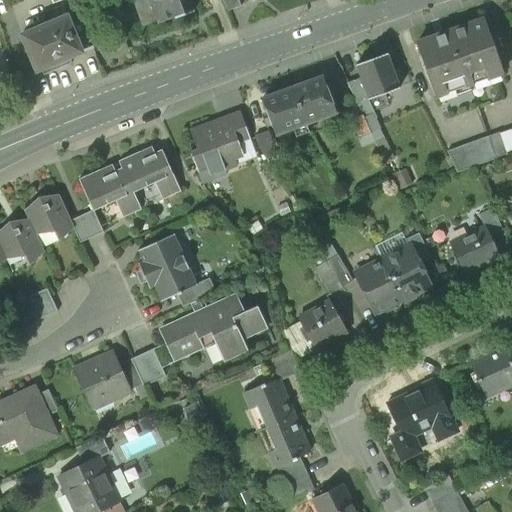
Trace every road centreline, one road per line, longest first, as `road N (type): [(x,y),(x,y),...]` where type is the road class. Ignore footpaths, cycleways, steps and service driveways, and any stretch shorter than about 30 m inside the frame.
road 1 (tertiary): [(0,153),(412,0)]
road 2 (residential): [(393,511),(338,396),(385,358),(511,304)]
road 3 (residential): [(0,365),(80,335),(109,298)]
